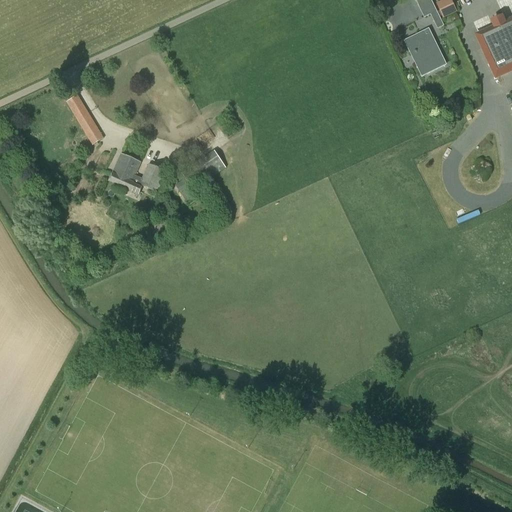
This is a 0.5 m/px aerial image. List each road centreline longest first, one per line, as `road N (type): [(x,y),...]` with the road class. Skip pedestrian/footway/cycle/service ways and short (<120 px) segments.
road 1 (unclassified): [(0,104),(226,0)]
road 2 (unknown): [(483,0),(468,41),(510,143)]
